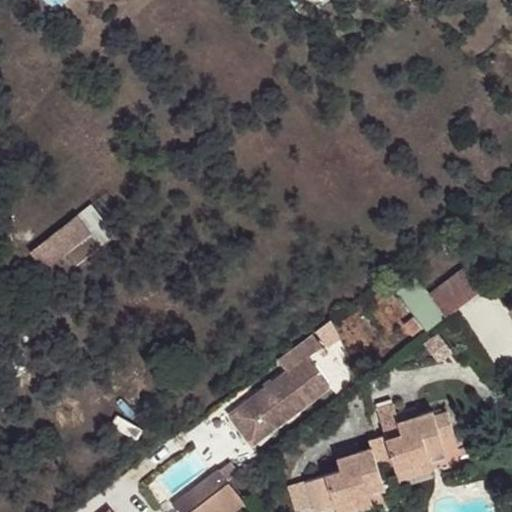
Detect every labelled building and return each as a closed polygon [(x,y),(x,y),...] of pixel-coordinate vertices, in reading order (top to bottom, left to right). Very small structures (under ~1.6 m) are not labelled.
[(51,0),(48,3),(55,9),(63,0),(51,0)] [(30,252),(45,271),(67,254),(75,265),(101,245),(77,215),(30,252)] [(427,331),(486,287),(470,265),(430,295),(417,277),(396,292),(427,331)] [(404,325),(412,336),(422,328),(413,317),(404,325)] [(287,371),(245,403),(268,433),(329,386),(307,357),(322,346),(313,334),(278,360),(287,371)] [(268,433),(245,403),(229,415),(252,445),(268,433)] [(378,468),(394,463),(396,468),(412,463),(411,459),(428,454),(426,447),(442,442),(441,438),(454,434),(447,411),(434,415),(433,411),(418,416),(399,421),(396,413),(393,403),(377,408),(385,435),(370,440),(372,447),(359,452),(337,458),(341,472),(306,483),(315,511),(336,504),(351,500),(350,497),(368,491),(384,486),(378,468)] [(396,413),(399,421),(418,416),(416,407),(396,413)] [(445,448),(442,442),(426,447),(428,454),(445,448)] [(359,452),(357,444),(335,451),(337,458),(359,452)] [(433,469),(428,454),(411,459),(412,463),(396,468),(399,479),(433,469)] [(192,489),(200,500),(227,479),(219,469),(192,489)] [(190,511),(235,511),(245,505),(228,483),(190,511)] [(172,505),(177,511),(184,511),(200,500),(192,489),(172,505)] [(354,511),(373,506),(368,491),(350,497),(351,500),(336,504),(338,511),(354,511)]
